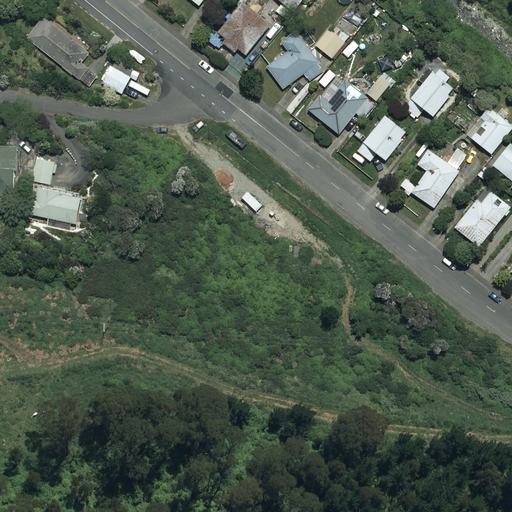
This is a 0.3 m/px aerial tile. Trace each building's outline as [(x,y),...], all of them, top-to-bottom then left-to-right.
[(301,0),(280,0),(293,10),(301,0)] [(244,5),(222,34),(216,30),(208,40),(222,50),(225,46),(238,55),(241,51),(248,57),(274,24),(270,20),(269,23),(244,5)] [(95,54),(48,18),(33,36),(32,35),(29,39),(81,81),(90,68),(86,65),(95,54)] [(336,60),(351,38),(343,33),(340,37),(331,30),(318,47),(336,60)] [(291,52),(270,68),(286,91),(307,76),(311,82),(326,71),(299,34),(285,44),(291,52)] [(125,96),(133,78),(109,67),(104,78),(106,78),(102,85),(125,96)] [(440,78),(435,74),(408,109),(423,121),(427,116),(432,120),(455,91),(449,86),(454,80),(444,73),(440,78)] [(376,107),(342,77),(312,111),(343,139),(356,125),(354,122),(361,114),(366,118),(376,107)] [(394,85),(384,77),(370,95),(379,103),(394,85)] [(494,155),(511,131),(511,125),(491,109),(476,128),(481,132),(474,140),(494,155)] [(408,134),(388,118),(360,153),(373,164),(380,155),(388,162),(406,140),(405,138),(408,134)] [(511,144),(496,167),(511,179),(511,144)] [(21,176),(23,153),(0,150),(0,209),(17,211),(21,176)] [(437,211),(462,175),(459,172),(470,156),(461,150),(450,165),(431,151),(420,166),(429,173),(418,188),(408,180),(403,187),(409,191),(406,194),(413,198),(415,195),(437,211)] [(58,164),(37,160),(34,182),(55,185),(58,164)] [(471,170),(454,190),(460,195),(478,175),(471,170)] [(77,227),(86,199),(45,188),(42,201),(35,200),(31,214),(77,227)] [(482,249),(511,211),(511,209),(494,194),(486,204),(483,202),(479,207),(477,206),(458,229),(482,249)]
